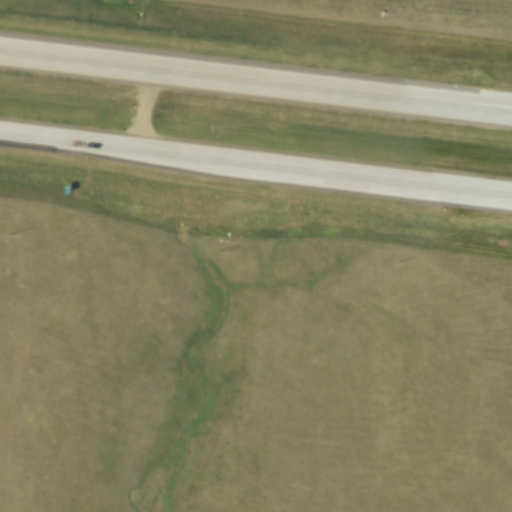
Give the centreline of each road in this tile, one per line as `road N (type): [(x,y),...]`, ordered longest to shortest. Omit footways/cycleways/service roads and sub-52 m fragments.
road 1 (motorway): [(511,116),(0,53)]
road 2 (motorway): [(0,130),(511,190)]
road 3 (motorway): [(511,104),(290,91)]
road 4 (motorway): [(359,173),(511,200)]
